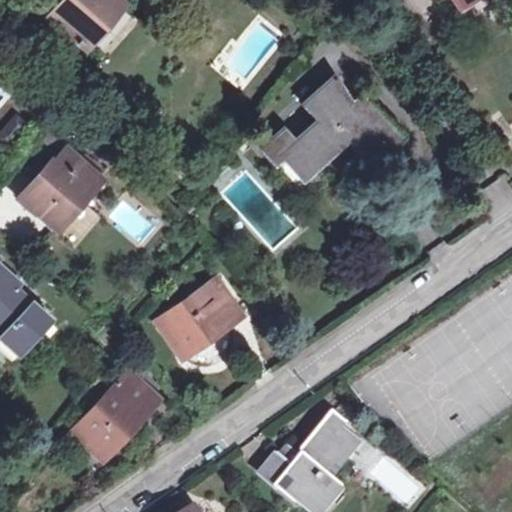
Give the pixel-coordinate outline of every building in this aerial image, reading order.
[(119,2),(121,0),(61,0),(47,16),(83,47),(122,5),(119,2)] [(437,0),(449,16),(472,0),(437,0)] [(298,105),(312,122),(313,123),(311,127),(299,142),(294,149),(292,155),(293,160),(295,164),(300,167),(305,167),(333,149),(335,145),(340,129),(336,117),(339,115),(351,126),(355,127),(358,126),(361,122),(358,116),(350,104),(332,75),(298,105)] [(313,123),(312,122),(281,152),(305,178),(351,136),(381,160),(396,136),(358,98),(350,104),(358,116),(361,122),(358,126),(355,127),(351,126),(339,115),(336,117),(340,129),(335,145),(333,149),(305,167),(300,167),(295,164),(293,160),(292,155),(294,149),(299,142),(311,127),(313,123)] [(21,197),(57,227),(79,201),(101,175),(65,145),(21,197)] [(79,201),(57,227),(73,240),(95,214),(79,201)] [(0,332),(4,336),(1,338),(23,357),(56,319),(18,288),(23,282),(0,264),(0,332)] [(219,280),(163,321),(187,357),(243,315),(219,280)] [(127,374),(72,433),(104,462),(160,405),(127,374)] [(304,511),(321,511),(338,492),(324,480),(353,445),(337,432),(340,427),(330,419),(295,459),(299,462),(297,464),(282,452),(273,462),(277,465),(260,485),(289,510),(294,503),(304,511)]
